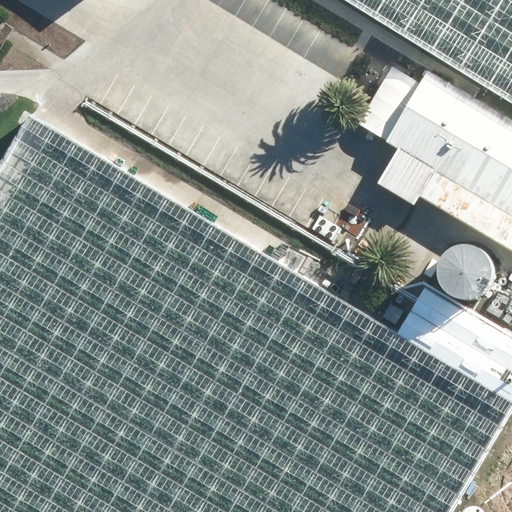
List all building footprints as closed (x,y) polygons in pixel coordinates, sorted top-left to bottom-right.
[(511,0),(330,0),(511,110),(511,0)] [(428,76),(406,63),(369,123),(407,146),(389,175),(438,205),(456,176),(511,210),(511,114),(434,67),(428,76)] [(110,77),(98,97),(170,141),(182,122),(110,77)] [(458,511),(511,426),(511,395),(49,110),(0,189),(0,511),(458,511)] [(492,511),(470,499),(462,511),(492,511)]
